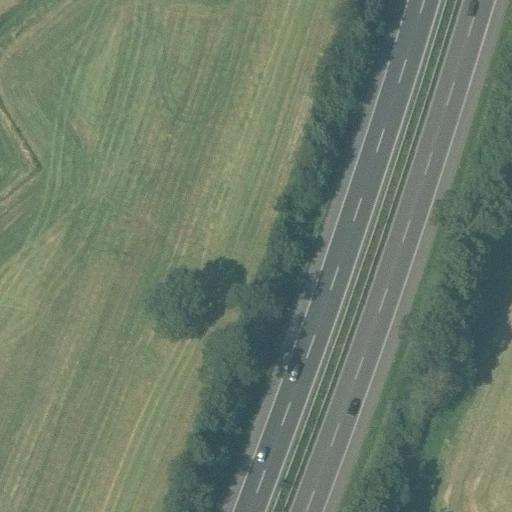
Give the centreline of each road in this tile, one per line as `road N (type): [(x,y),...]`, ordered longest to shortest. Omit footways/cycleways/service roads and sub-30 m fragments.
road 1 (motorway): [(305,511),(478,0)]
road 2 (motorway): [(424,0),(252,511)]
